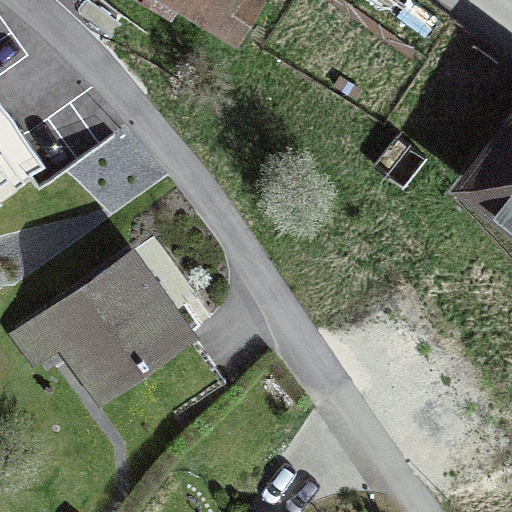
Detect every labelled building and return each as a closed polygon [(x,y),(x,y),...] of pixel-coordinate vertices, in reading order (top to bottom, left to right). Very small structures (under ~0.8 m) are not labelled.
[(179,0),(238,35),(258,0),(179,0)] [(0,202),(44,171),(0,107),(0,202)] [(511,119),(466,180),(511,214),(511,119)] [(373,164),(403,187),(427,156),(396,132),(373,164)] [(225,380),(132,250),(42,314),(95,387),(93,389),(98,397),(141,366),(176,415),(225,380)]
